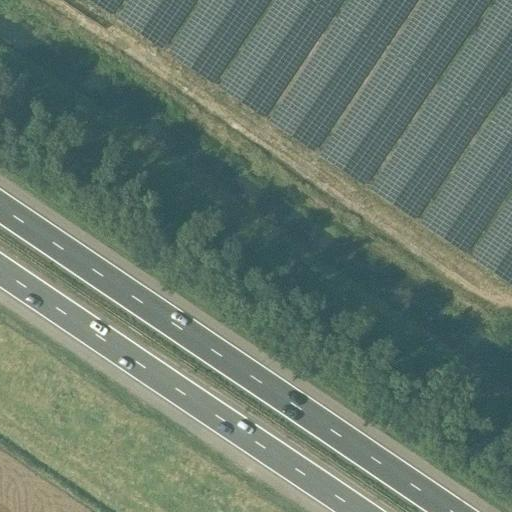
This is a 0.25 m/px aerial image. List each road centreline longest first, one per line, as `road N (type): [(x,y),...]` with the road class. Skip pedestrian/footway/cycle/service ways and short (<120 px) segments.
road 1 (motorway): [(442,511),(0,208)]
road 2 (motorway): [(0,272),(355,511)]
